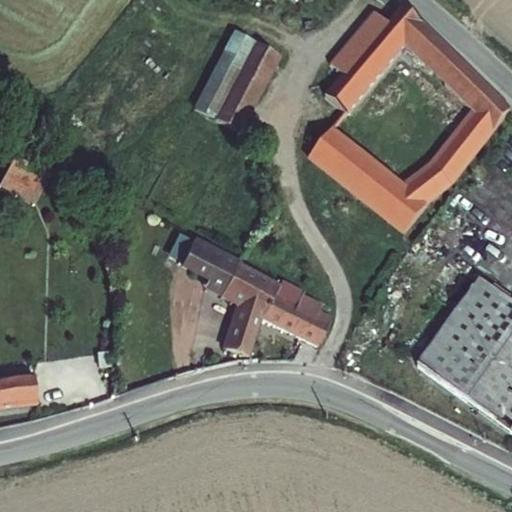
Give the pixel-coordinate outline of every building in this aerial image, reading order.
[(325,102),(343,118),(403,48),(472,117),(431,167),(401,188),(370,164),(374,157),(359,145),(354,152),(330,133),(309,160),(400,235),(424,204),(450,187),(508,114),(401,8),(385,27),(371,14),(327,68),(342,79),(325,102)] [(171,71),(134,39),(69,113),(107,146),(171,71)] [(276,58),(248,44),(211,121),(240,134),(276,58)] [(9,170),(2,187),(38,202),(45,185),(9,170)] [(7,234),(0,233),(0,251),(8,251),(7,234)] [(246,360),(260,318),(276,288),(233,269),(236,263),(189,239),(177,267),(205,283),(203,288),(237,308),(235,315),(228,319),(221,337),(225,344),(222,350),(246,360)] [(511,308),(472,282),(413,368),(436,384),(511,436),(511,308)] [(276,288),(260,318),(317,348),(330,322),(315,315),(318,309),(299,299),(296,305),(282,298),(285,293),(276,288)] [(30,377),(0,380),(0,410),(33,407),(30,377)]
